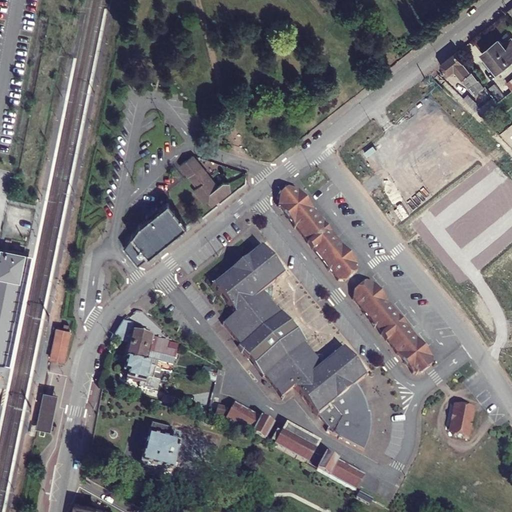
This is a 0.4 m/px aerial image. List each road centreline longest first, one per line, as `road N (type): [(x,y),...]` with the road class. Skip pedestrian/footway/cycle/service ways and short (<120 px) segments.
road 1 (residential): [(157,272),(268,406),(378,470),(400,463),(426,384)]
road 2 (residential): [(157,272),(97,331),(56,511)]
road 3 (residential): [(254,195),(400,376),(426,384)]
road 4 (residential): [(315,146),(474,347)]
road 5 (residential): [(499,0),(315,146)]
road 6 (residential): [(254,195),(157,272)]
